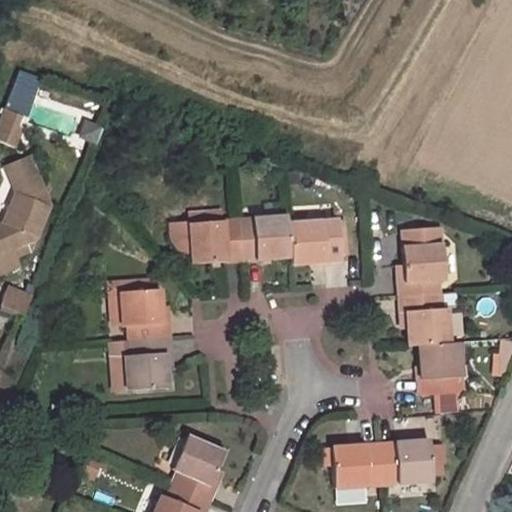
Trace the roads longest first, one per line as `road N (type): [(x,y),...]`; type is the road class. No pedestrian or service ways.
road 1 (residential): [(293,343),(295,398),(250,511)]
road 2 (residential): [(511,400),(465,511)]
